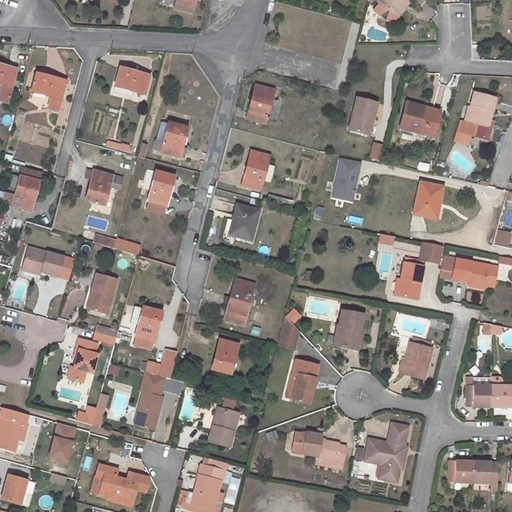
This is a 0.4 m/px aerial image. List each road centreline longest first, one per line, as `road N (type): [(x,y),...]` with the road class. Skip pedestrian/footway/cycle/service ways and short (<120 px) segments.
road 1 (residential): [(240,45),(189,250),(190,283)]
road 2 (residential): [(96,36),(240,45)]
road 3 (residential): [(60,169),(96,36)]
